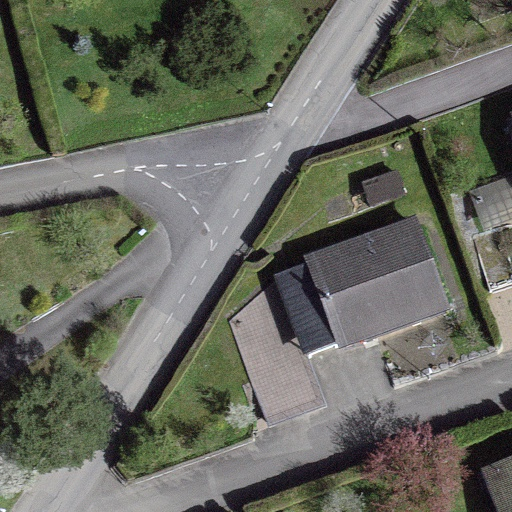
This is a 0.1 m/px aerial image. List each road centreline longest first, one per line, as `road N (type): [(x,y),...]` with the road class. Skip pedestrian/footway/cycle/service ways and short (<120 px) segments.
road 1 (residential): [(38,511),(242,196)]
road 2 (residential): [(242,196),(182,173),(0,198)]
road 3 (residential): [(242,196),(368,0)]
